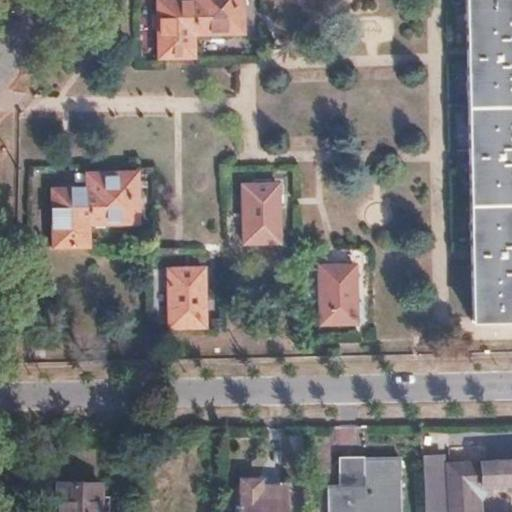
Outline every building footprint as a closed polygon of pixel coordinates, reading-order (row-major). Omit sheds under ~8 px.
[(155,0),(156,55),(193,55),(193,33),(242,31),(241,0),(155,0)] [(508,0),(462,0),(470,319),(511,318),(511,4),(509,4),(508,0)] [(84,186),(50,187),(51,246),(88,245),(89,223),(137,221),(136,170),(84,171),(84,186)] [(276,182),(238,183),(240,240),(277,240),(276,182)] [(353,263),(316,264),(316,323),(354,323),(353,263)] [(201,266),(165,267),(165,326),(201,325),(201,266)] [(511,511),(511,459),(445,464),(447,511),(511,511)] [(361,485),(325,487),(324,511),(398,511),(398,477),(361,477),(361,485)] [(237,479),(236,511),(282,511),(283,495),(257,495),(257,479),(237,479)] [(95,511),(96,485),(72,485),(72,491),(55,491),(54,511),(95,511)]
